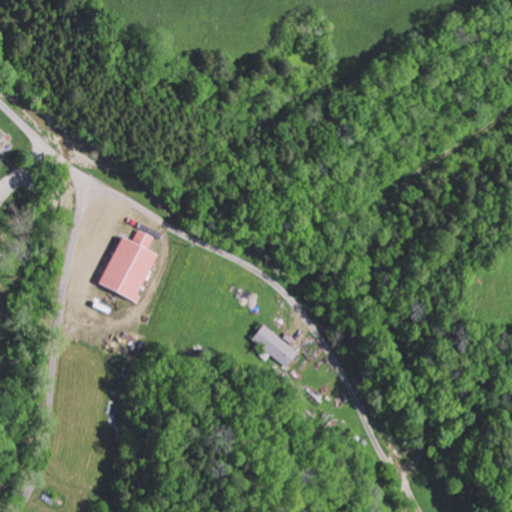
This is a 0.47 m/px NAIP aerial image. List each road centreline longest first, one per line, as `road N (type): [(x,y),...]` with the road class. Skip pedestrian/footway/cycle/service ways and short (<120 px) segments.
road 1 (residential): [(87,176),(262,270),(291,295),(337,360),(420,511)]
road 2 (residential): [(16,511),(38,471),(87,176)]
